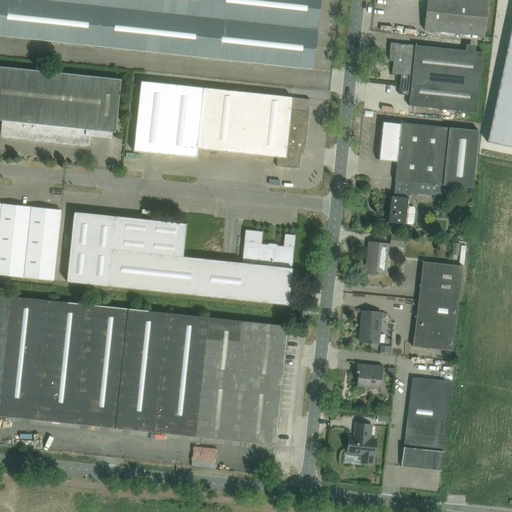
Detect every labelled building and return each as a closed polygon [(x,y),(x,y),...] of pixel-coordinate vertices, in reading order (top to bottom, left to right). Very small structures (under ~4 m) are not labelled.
[(0,0),(0,36),(312,70),(319,0),(0,0)] [(487,0),(426,0),(424,30),(484,36),(487,0)] [(511,27),(489,137),(511,141),(511,27)] [(482,53),(424,47),(414,46),(390,43),(388,61),(393,61),(391,74),(401,75),(398,95),(409,96),(408,106),(476,113),(482,53)] [(91,131),(111,133),(115,133),(121,80),(0,67),(0,121),(1,121),(0,134),(0,137),(89,147),(91,131)] [(304,148),(309,100),(140,82),(133,151),(196,158),(197,149),(277,157),(276,167),(298,169),(300,148),(304,148)] [(399,124),(391,124),(379,122),(375,160),(395,161),(395,162),(397,163),(395,181),(441,185),(472,189),(478,131),(400,123),(399,124)] [(415,207),(409,207),(410,199),(414,194),(440,197),(441,185),(395,181),(394,197),(390,196),(387,222),(413,225),(415,207)] [(0,275),(53,281),(60,211),(0,204),(0,275)] [(295,236),(289,235),(284,234),(283,247),(261,244),(262,232),(245,230),(241,263),(180,257),(184,224),(120,218),(73,213),(66,283),(288,305),(295,236)] [(403,247),(404,236),(391,234),(389,246),(403,247)] [(368,243),(365,273),(384,275),(387,244),(368,243)] [(422,262),(419,291),(417,300),(458,305),(462,267),(422,262)] [(0,416),(114,428),(127,309),(8,296),(0,370),(0,416)] [(452,352),(458,305),(417,300),(412,347),(452,352)] [(114,428),(194,437),(207,318),(127,309),(114,428)] [(362,311),(359,342),(378,344),(381,313),(362,311)] [(207,318),(194,437),(274,445),(286,326),(207,318)] [(356,363),(356,371),(356,372),(357,373),(356,386),(380,389),(382,366),(356,363)] [(440,470),(444,440),(451,381),(412,377),(401,466),(440,470)] [(373,455),(375,440),(369,440),(370,425),(356,424),(355,438),(349,437),(347,453),(362,454),(362,462),(371,463),(372,455),(373,455)] [(77,511),(79,496),(50,494),(49,511),(56,511),(77,511)]
